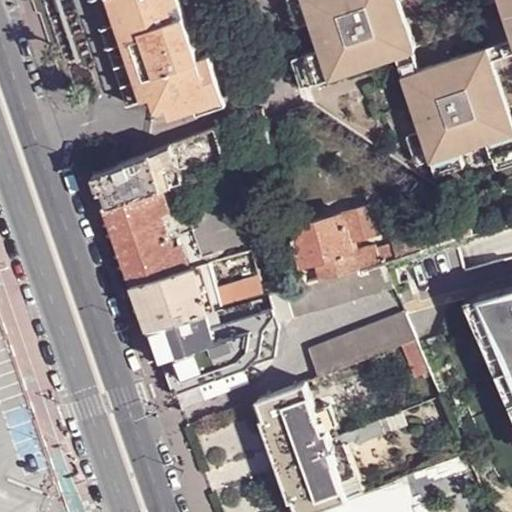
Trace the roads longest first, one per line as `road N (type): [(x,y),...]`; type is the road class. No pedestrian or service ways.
road 1 (secondary): [(165,511),(0,28)]
road 2 (secondary): [(0,153),(123,511)]
